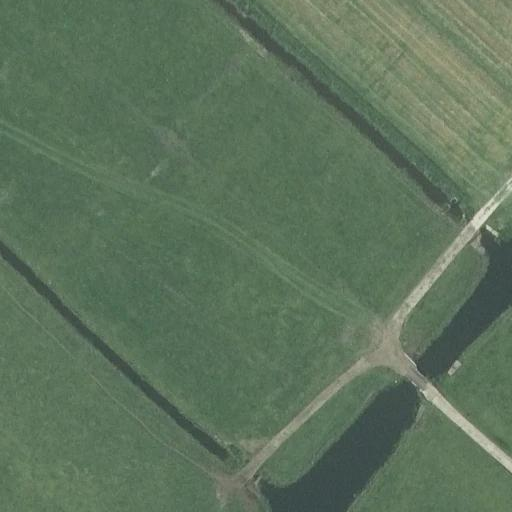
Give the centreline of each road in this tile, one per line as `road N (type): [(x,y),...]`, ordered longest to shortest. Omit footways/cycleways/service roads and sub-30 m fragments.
road 1 (track): [(511,184),(398,317),(386,355)]
road 2 (track): [(386,355),(351,372),(234,484)]
